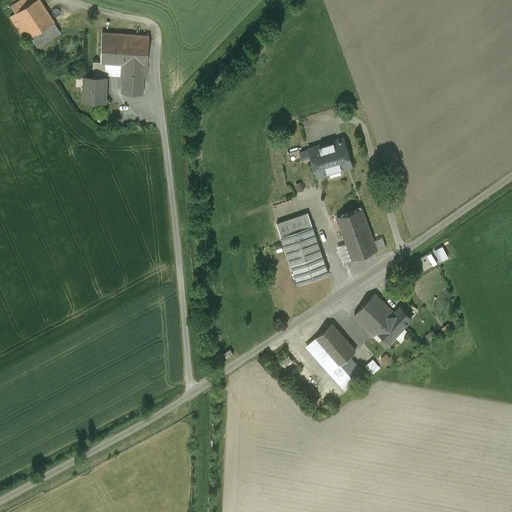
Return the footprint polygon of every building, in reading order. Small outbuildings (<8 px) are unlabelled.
[(35,0),(15,13),(10,16),(25,40),(30,37),(54,22),(39,0),(35,0)] [(21,0),(11,6),(15,13),(35,0),(21,0)] [(54,22),(30,37),(37,47),(60,33),(54,22)] [(113,33),(102,32),(101,62),(105,63),(104,73),(122,75),(124,34),(121,34),(113,33)] [(149,36),(124,34),(122,75),(122,77),(124,77),(123,92),(141,94),(142,75),(146,75),(149,36)] [(101,62),(93,61),(92,76),(104,77),(104,73),(105,63),(101,62)] [(92,76),(84,76),(84,100),(105,101),(105,77),(104,77),(92,76)] [(340,140),(299,152),(302,160),(314,156),(320,175),(348,167),(340,140)] [(300,191),(306,189),(303,181),(297,184),(300,191)] [(361,208),(337,217),(348,249),(373,240),(361,208)] [(312,226),(308,213),(301,215),(306,228),(312,226)] [(301,215),(276,224),(281,237),(306,228),(301,215)] [(306,228),(281,237),(287,255),(318,244),(312,226),(306,228)] [(373,240),(348,249),(352,259),(376,250),(393,244),(389,234),(373,240)] [(276,237),(257,241),(259,250),(278,246),(276,237)] [(318,244),(287,255),(297,284),(328,273),(318,244)] [(443,261),(452,257),(446,246),(437,250),(443,261)] [(436,250),(419,259),(425,270),(442,261),(436,250)] [(394,313),(374,293),(354,315),(375,334),(377,331),(389,343),(411,319),(399,307),(394,313)] [(332,324),(316,338),(339,365),(349,356),(355,351),(332,324)] [(349,356),(339,365),(316,338),(306,346),(343,387),(362,371),(349,356)] [(230,349),(222,354),(226,359),(233,354),(230,349)] [(376,359),(368,365),(375,374),(383,367),(376,359)]
